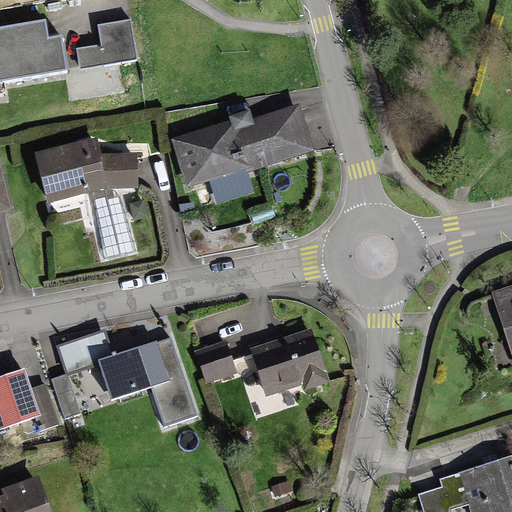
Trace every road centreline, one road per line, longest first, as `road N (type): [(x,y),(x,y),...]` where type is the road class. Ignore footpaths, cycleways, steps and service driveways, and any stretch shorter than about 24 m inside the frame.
road 1 (residential): [(337,259),(0,323)]
road 2 (residential): [(369,216),(316,0)]
road 3 (residential): [(362,469),(378,384),(378,289)]
road 4 (residential): [(362,469),(511,427)]
